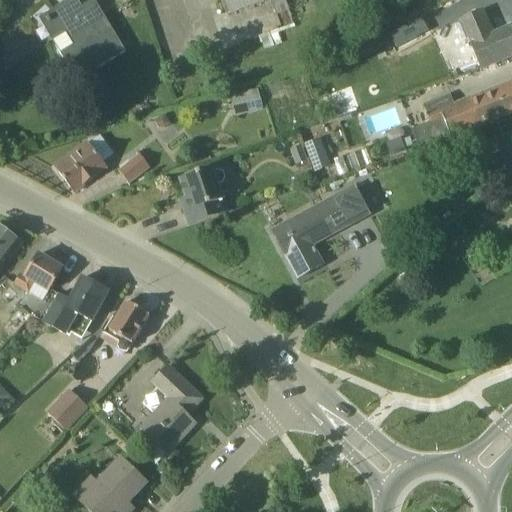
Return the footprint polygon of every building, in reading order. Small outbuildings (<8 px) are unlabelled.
[(58,52),(77,82),(125,51),(93,1),(82,8),(77,0),(71,0),(45,16),(47,19),(46,20),(49,25),(51,24),(59,38),(48,45),(48,46),(67,35),(74,48),(61,55),(59,51),(58,52)] [(221,0),(228,17),(271,1),(277,16),(288,12),(283,0),(221,0)] [(511,58),(511,28),(497,35),(485,10),(459,21),(469,46),(471,45),(483,73),(511,58)] [(264,51),(274,48),(269,34),(260,37),(264,51)] [(362,66),(371,62),(368,54),(359,58),(362,66)] [(452,138),(451,136),(511,115),(511,82),(454,103),(452,97),(430,105),(425,107),(430,123),(412,130),(418,148),(417,148),(418,151),(434,145),(452,138)] [(257,90),(230,97),(236,119),(263,112),(257,90)] [(331,167),(326,154),(320,140),(305,145),(316,173),(331,167)] [(74,194),(107,169),(88,143),(54,169),(74,194)] [(291,151),(296,167),(308,162),(302,147),(291,151)] [(140,155),(119,171),(130,185),(151,170),(140,155)] [(511,164),(502,168),(503,171),(506,179),(511,176),(511,164)] [(189,228),(229,214),(220,185),(223,184),(225,179),(223,174),(219,172),(215,173),(214,169),(180,180),(189,207),(183,209),(189,228)] [(349,226),(339,208),(335,200),(273,233),(286,256),(291,253),(303,275),(298,278),(298,279),(322,266),(311,246),(349,226)] [(0,269),(20,244),(0,228),(0,269)] [(412,262),(421,273),(445,252),(435,241),(412,262)] [(43,302),(63,270),(39,255),(25,277),(21,275),(14,286),(29,295),(29,294),(43,302)] [(82,341),(108,293),(82,279),(70,301),(59,295),(43,323),(70,338),(71,335),(82,341)] [(139,334),(149,316),(126,303),(104,341),(116,348),(119,343),(120,344),(118,347),(118,349),(120,352),(124,353),(127,354),(132,345),(135,346),(141,335),(139,334)] [(140,431),(166,456),(196,425),(188,416),(202,401),(167,368),(151,385),(156,390),(143,406),(154,416),(140,431)] [(69,391),(46,415),(65,433),(88,408),(69,391)] [(146,484),(132,470),(120,459),(97,483),(92,478),(73,497),(88,511),(123,511),(121,510),(146,484)]
